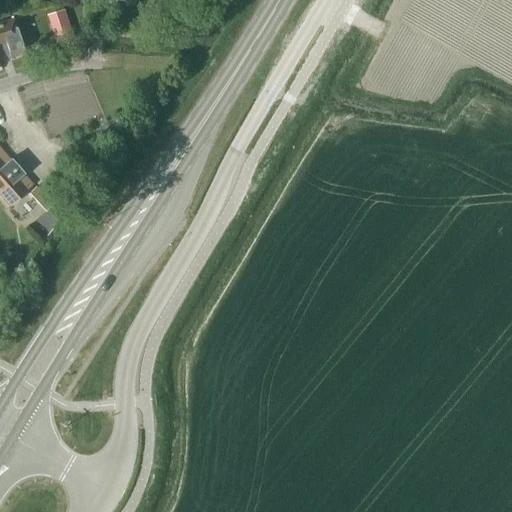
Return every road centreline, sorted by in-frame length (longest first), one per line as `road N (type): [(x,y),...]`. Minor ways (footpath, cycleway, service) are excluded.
road 1 (unclassified): [(110,494),(123,463),(124,381),(135,338),(323,0)]
road 2 (primary): [(10,438),(217,115),(232,76)]
road 3 (primary): [(232,76),(202,105),(109,237),(0,406)]
